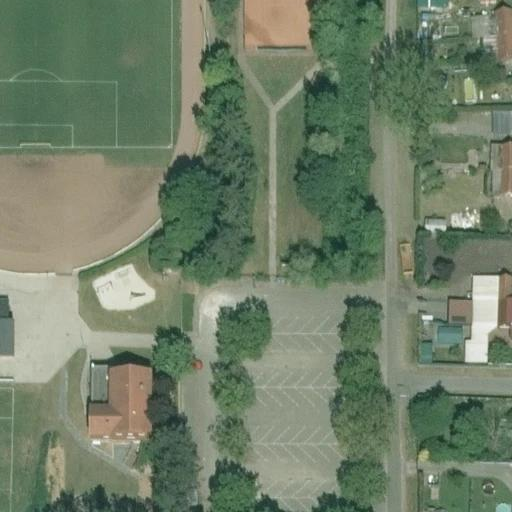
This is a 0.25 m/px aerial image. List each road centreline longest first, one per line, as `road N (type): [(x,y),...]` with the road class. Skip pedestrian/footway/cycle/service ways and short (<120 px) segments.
road 1 (residential): [(394,0),(395,383)]
road 2 (residential): [(395,383),(396,511)]
